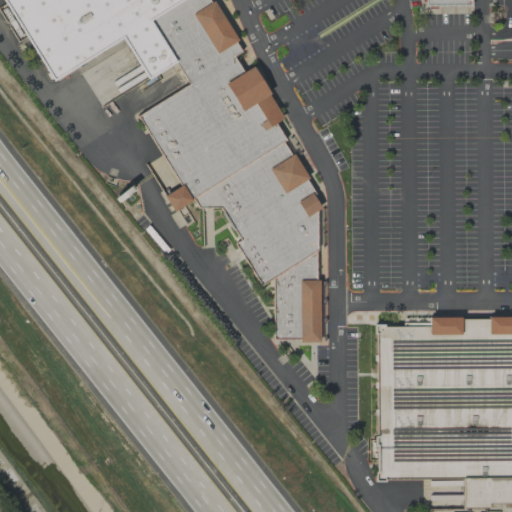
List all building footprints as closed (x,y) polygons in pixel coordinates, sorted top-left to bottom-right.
[(174,62),(146,80),(120,37),(51,82),(0,0),(180,0),(147,20),(174,62)] [(231,55),(238,51),(207,0),(180,0),(147,20),(174,62),(187,83),(231,55)] [(283,140),(273,124),(284,118),(251,66),(241,72),(231,55),(187,83),(135,115),(179,186),(164,195),(172,209),(190,198),(283,140)] [(270,277),(259,285),(232,242),(236,239),(219,207),(211,208),(212,247),(201,247),(200,207),(197,207),(190,198),(281,141),(312,192),(311,194),(319,208),(315,211),(314,250),(270,277)] [(270,277),(269,339),(313,339),(314,250),(270,277)] [(511,322),(374,323),(373,479),(463,477),(460,508),(511,506),(511,322)]
